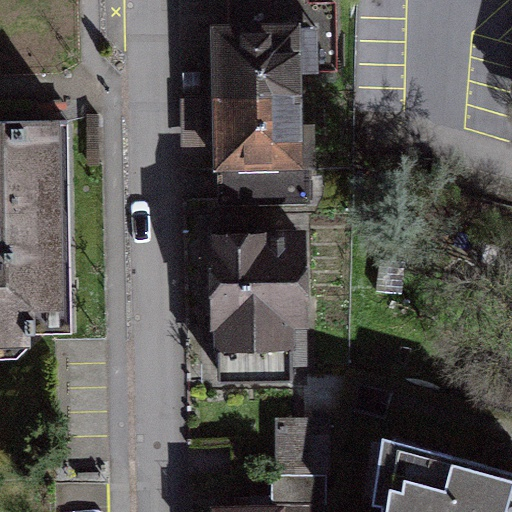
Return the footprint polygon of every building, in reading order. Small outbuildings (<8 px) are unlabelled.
[(330,17),(234,19),(235,68),(236,118),(237,170),(332,169),(330,17)] [(0,351),(91,351),(90,140),(0,139),(0,351)] [(320,229),(227,230),(227,311),(227,341),(321,341),(320,229)] [(511,511),(511,460),(377,426),(365,511),(511,511)] [(265,497),(221,498),(221,511),(297,511),(297,495),(265,497)]
